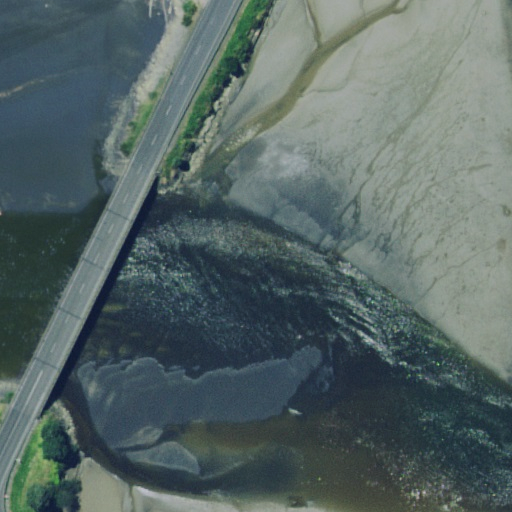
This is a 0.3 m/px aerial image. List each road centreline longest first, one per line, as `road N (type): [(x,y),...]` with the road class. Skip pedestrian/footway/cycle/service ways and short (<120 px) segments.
road 1 (trunk): [(24,410),(142,168)]
road 2 (trunk): [(224,0),(142,168)]
